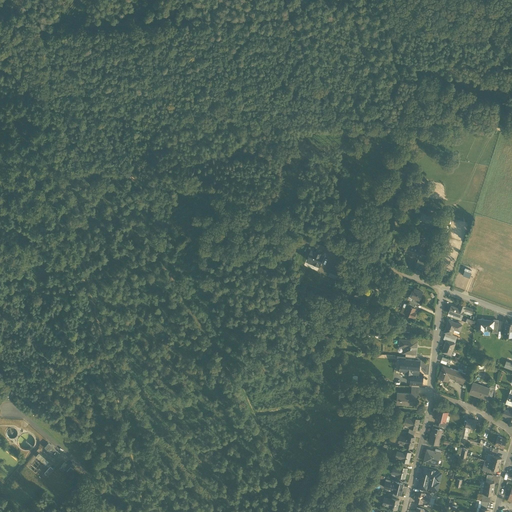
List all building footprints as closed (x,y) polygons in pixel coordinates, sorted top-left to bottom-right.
[(395,219),(403,221),(405,212),(397,210),(395,219)] [(421,219),(432,223),(434,219),(422,215),(421,219)] [(425,242),(424,241),(420,240),(419,240),(417,247),(413,246),(407,244),(404,252),(415,256),(415,255),(419,256),(419,258),(420,254),(425,242)] [(307,260),(315,264),(319,265),(323,256),(319,254),(320,253),(316,252),(315,252),(311,250),(307,260)] [(417,262),(425,265),(428,257),(420,254),(419,258),(417,262)] [(341,267),(334,264),(330,272),(337,275),(341,267)] [(395,294),(401,297),(404,289),(398,287),(395,294)] [(412,301),(418,303),(423,292),(414,288),(410,296),(413,297),(412,301)] [(368,304),(368,302),(370,298),(370,296),(372,293),(363,289),(362,291),(359,291),(358,294),(356,293),(354,297),(359,299),(359,297),(362,298),(360,301),(367,304),(368,304)] [(448,312),(461,317),(464,310),(471,313),(473,309),(460,304),(459,308),(460,308),(459,309),(458,308),(451,306),(448,312)] [(404,314),(412,317),(414,311),(415,308),(414,307),(408,305),(407,308),(404,314)] [(476,331),(482,331),(483,326),(486,327),(485,328),(487,328),(487,327),(493,328),(494,321),(493,321),(478,319),(476,331)] [(445,333),(451,335),(454,329),(454,328),(460,330),(461,325),(448,320),(444,332),(445,333)] [(399,332),(408,334),(409,325),(400,324),(399,332)] [(406,353),(416,354),(417,341),(400,339),(399,345),(404,346),(403,352),(406,353)] [(442,352),(451,355),(455,343),(454,343),(449,341),(446,340),(442,352)] [(404,372),(411,373),(417,373),(418,367),(419,367),(420,361),(402,359),(401,368),(400,368),(400,372),(404,373),(404,372)] [(455,380),(456,381),(459,372),(443,366),(439,377),(445,379),(446,376),(456,379),(455,380)] [(466,374),(459,372),(456,381),(462,383),(466,374)] [(423,374),(417,373),(411,373),(410,382),(422,383),(423,374)] [(470,393),(486,399),(487,395),(489,390),(488,389),(481,387),(481,386),(473,383),(470,393)] [(401,403),(416,404),(416,399),(414,399),(415,394),(415,393),(411,393),(397,392),(396,399),(400,399),(400,400),(401,400),(401,403)] [(508,418),(511,419),(511,409),(510,411),(505,409),(503,415),(508,417),(508,418)] [(440,420),(445,421),(447,412),(438,410),(438,413),(437,412),(436,416),(437,416),(436,419),(440,420)] [(404,423),(405,423),(410,425),(409,427),(415,429),(416,429),(419,419),(412,417),(411,419),(405,418),(404,423)] [(465,426),(466,426),(469,426),(474,428),(476,420),(467,418),(465,425),(465,426)] [(428,442),(438,445),(439,444),(437,444),(438,437),(440,437),(442,429),(439,429),(432,427),(428,442)] [(6,431),(6,435),(7,438),(10,439),(13,439),(16,438),(18,435),(17,431),(15,429),(12,428),(9,429),(6,431)] [(18,438),(17,442),(17,446),(19,449),(23,451),(26,451),(30,451),(33,448),(35,445),(35,441),(34,438),(31,435),(27,434),(24,434),(20,435),(18,438)] [(405,445),(412,446),(414,436),(413,436),(407,435),(407,437),(401,435),(400,441),(405,442),(405,445)] [(494,445),(502,448),(506,438),(498,435),(494,445)] [(45,447),(56,457),(60,453),(49,443),(45,447)] [(0,445),(0,481),(3,485),(22,464),(0,445)] [(427,449),(424,461),(435,464),(436,458),(439,459),(440,453),(435,451),(427,449)] [(407,462),(408,462),(411,452),(403,450),(403,453),(397,451),(396,456),(402,458),(401,460),(407,462)] [(36,456),(46,465),(49,461),(39,453),(36,456)] [(43,455),(49,461),(52,458),(45,453),(43,455)] [(501,457),(493,455),(491,461),(499,464),(501,457)] [(44,464),(37,458),(30,466),(36,472),(44,464)] [(490,471),(490,468),(489,467),(491,461),(487,460),(485,459),(482,469),(489,471),(490,471)] [(63,468),(65,470),(69,465),(65,461),(61,465),(63,467),(63,468)] [(499,464),(491,461),(489,467),(490,468),(496,469),(498,470),(499,464)] [(50,466),(45,473),(47,475),(53,469),(50,466)] [(397,476),(404,477),(406,468),(405,468),(399,466),(399,469),(393,467),(392,472),(397,474),(397,476)] [(426,482),(425,487),(426,487),(434,489),(439,472),(423,468),(422,472),(421,472),(419,478),(421,478),(420,481),(426,482)] [(434,489),(426,487),(426,488),(437,491),(442,472),(439,472),(434,489)] [(399,493),(400,493),(403,483),(386,479),(384,486),(394,489),(393,491),(399,493)] [(426,482),(420,481),(418,488),(419,488),(425,490),(426,490),(426,488),(426,487),(425,487),(426,482)] [(414,500),(422,502),(422,500),(428,502),(429,496),(424,495),(425,492),(419,491),(417,490),(414,500)] [(389,507),(396,508),(399,499),(397,498),(392,497),(391,499),(385,497),(384,503),(390,504),(389,507)]
